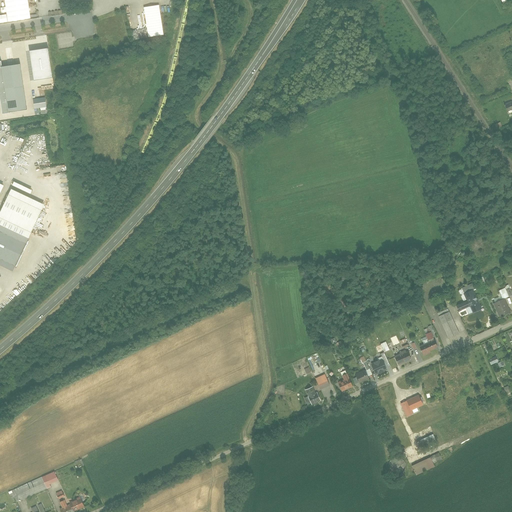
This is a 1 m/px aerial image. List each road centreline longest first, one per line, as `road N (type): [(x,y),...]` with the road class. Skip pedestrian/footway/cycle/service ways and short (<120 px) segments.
road 1 (primary): [(0,349),(174,175),(296,0)]
road 2 (unclassified): [(95,511),(511,322)]
